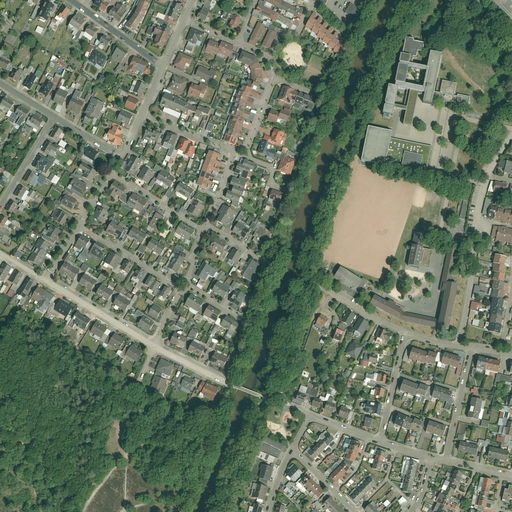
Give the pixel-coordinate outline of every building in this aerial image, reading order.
[(58,1),(56,0),(49,0),(44,8),(50,12),(58,1)] [(110,3),(106,0),(93,0),(92,3),(104,11),(110,3)] [(134,13),(124,26),(131,31),(141,18),(148,4),(139,0),(134,13)] [(197,19),(205,22),(208,14),(207,14),(210,8),(209,8),(212,0),(201,0),(200,5),(204,7),(202,12),(200,11),(197,19)] [(264,0),(264,2),(278,9),(281,2),(279,1),(279,0),(288,0),(296,3),(297,0),(298,0),(303,2),(304,0),(264,0)] [(181,6),(172,2),(166,14),(175,19),(181,6)] [(276,14),(263,8),(265,5),(259,2),(255,11),(254,11),(251,16),(257,19),(260,15),(272,21),(276,14)] [(118,22),(127,10),(118,3),(109,16),(118,22)] [(301,8),(300,11),(285,4),(282,11),(296,18),(298,14),(303,16),(305,10),(301,8)] [(357,21),(363,11),(350,4),(344,14),(357,21)] [(78,33),(85,22),(64,7),(56,18),(63,23),(67,17),(72,21),(69,27),(78,33)] [(228,26),(237,30),(241,20),(237,18),(238,15),(228,11),(227,15),(232,17),(228,26)] [(159,24),(160,22),(162,22),(165,16),(154,12),(153,16),(155,17),(153,22),(159,24)] [(316,16),(313,14),(305,28),(312,31),(311,33),(317,36),(316,37),(323,41),(322,43),(328,46),(327,48),(334,51),(333,52),(340,56),(344,47),(341,45),(344,40),(341,38),(339,42),(335,40),(338,35),(335,33),(333,37),(329,35),(332,30),(330,29),(328,33),(325,31),(327,26),(324,24),(322,28),(319,26),(322,21),(318,19),(317,22),(313,21),(316,16)] [(295,20),(294,23),(279,16),(276,21),(291,28),(293,26),(296,27),(299,22),(295,20)] [(154,28),(151,35),(165,42),(172,27),(164,23),(160,30),(154,28)] [(248,45),(255,48),(266,24),(264,23),(262,25),(258,23),(248,45)] [(97,32),(87,24),(80,31),(90,39),(97,32)] [(37,26),(35,32),(41,34),(43,29),(37,26)] [(270,26),(261,46),(270,50),(277,34),(274,33),(276,28),(270,26)] [(201,43),(204,35),(191,29),(186,41),(189,43),(187,47),(194,50),(197,41),(201,43)] [(102,49),(109,40),(101,34),(94,44),(98,47),(95,50),(89,46),(85,53),(97,59),(101,50),(102,49)] [(464,96),(457,95),(457,97),(453,96),(456,84),(442,82),(440,93),(433,92),(441,56),(430,54),(427,68),(412,65),(413,58),(417,58),(418,52),(422,53),(424,44),(414,43),(415,40),(405,38),(401,61),(395,88),(388,86),(383,115),(392,117),(393,109),(402,111),(396,140),(390,139),(391,133),(368,128),(361,162),(384,166),(386,160),(402,163),(401,168),(419,172),(420,167),(427,168),(431,148),(431,147),(399,141),(402,126),(412,128),(418,95),(423,97),(422,103),(431,104),(433,95),(440,96),(439,101),(447,102),(446,105),(462,108),(464,96)] [(221,43),(220,45),(210,41),(208,46),(205,45),(202,51),(216,57),(218,54),(233,60),(235,54),(232,52),(234,47),(221,43)] [(126,52),(117,44),(111,51),(109,54),(118,61),(126,52)] [(220,139),(234,145),(244,119),(248,120),(250,114),(244,112),(246,106),(252,108),(254,102),(247,99),(249,96),(256,98),(262,81),(256,58),(241,52),(236,62),(247,66),(250,79),(249,82),(246,81),(244,86),(241,85),(220,139)] [(193,60),(180,54),(174,66),(176,68),(175,70),(182,73),(187,64),(190,66),(193,60)] [(148,62),(129,57),(125,70),(144,75),(148,62)] [(1,58),(0,60),(0,67),(8,72),(12,64),(1,58)] [(64,68),(67,65),(60,59),(57,62),(64,68)] [(211,87),(216,73),(199,66),(195,77),(206,80),(204,84),(211,87)] [(17,82),(23,74),(16,69),(10,77),(17,82)] [(187,82),(173,76),(167,91),(173,94),(174,92),(181,95),(187,82)] [(37,82),(30,77),(24,85),(31,90),(37,82)] [(38,91),(46,97),(54,86),(46,80),(38,91)] [(140,96),(144,86),(135,82),(131,92),(140,96)] [(188,94),(199,99),(201,94),(204,96),(208,87),(200,84),(199,87),(199,88),(192,85),(188,94)] [(313,110),(317,99),(283,86),(278,100),(290,105),(291,102),(313,110)] [(63,107),(68,96),(59,91),(53,103),(63,107)] [(182,113),(186,103),(165,93),(159,106),(175,113),(176,110),(182,113)] [(14,102),(3,96),(0,100),(0,106),(8,112),(14,102)] [(102,101),(93,97),(84,121),(91,124),(94,116),(96,117),(102,101)] [(84,105),(72,98),(67,108),(79,115),(84,105)] [(133,111),(137,100),(131,98),(129,103),(124,101),(122,106),(133,111)] [(23,119),(28,112),(18,105),(13,112),(23,119)] [(199,107),(198,109),(186,105),(182,115),(187,116),(189,111),(195,114),(194,117),(199,119),(201,114),(208,116),(210,111),(199,107)] [(127,126),(131,117),(118,111),(114,120),(127,126)] [(279,114),(270,111),(267,121),(275,124),(277,120),(286,123),(289,115),(280,112),(279,114)] [(42,120),(33,114),(29,121),(38,127),(42,120)] [(205,130),(211,132),(214,125),(208,123),(205,130)] [(62,131),(55,126),(49,134),(56,140),(62,131)] [(112,132),(111,131),(105,138),(113,144),(119,137),(116,135),(120,131),(115,128),(112,132)] [(151,131),(144,130),(143,138),(150,140),(151,136),(157,137),(158,129),(151,129),(151,131)] [(274,130),(270,138),(265,136),(258,153),(268,157),(273,143),(280,146),(285,135),(274,130)] [(175,137),(164,133),(161,141),(172,145),(175,137)] [(188,143),(178,139),(174,149),(184,153),(183,155),(192,158),(195,149),(187,146),(188,143)] [(54,145),(47,140),(40,149),(48,155),(54,145)] [(93,161),(98,153),(88,147),(83,155),(93,161)] [(215,156),(205,152),(195,182),(205,186),(205,184),(210,186),(212,183),(206,181),(208,177),(213,179),(214,175),(209,174),(210,170),(215,172),(217,168),(211,167),(213,163),(218,165),(219,161),(214,159),(215,156)] [(46,161),(39,156),(33,165),(40,170),(46,161)] [(131,176),(140,161),(132,156),(123,171),(131,176)] [(277,172),(287,176),(292,160),(283,157),(277,172)] [(511,161),(501,158),(499,167),(504,168),(502,173),(508,175),(510,170),(511,170),(511,161)] [(241,197),(250,172),(251,173),(255,163),(243,159),(241,166),(235,164),(232,174),(237,176),(236,178),(231,177),(228,186),(233,188),(231,193),(224,191),(222,198),(230,201),(229,206),(236,208),(240,197),(241,197)] [(83,163),(81,167),(88,172),(86,177),(91,180),(97,169),(93,166),(92,168),(83,163)] [(153,172),(143,166),(136,177),(146,183),(153,172)] [(173,178),(159,170),(154,178),(168,186),(173,178)] [(29,185),(35,175),(28,171),(22,180),(29,185)] [(42,185),(45,178),(38,175),(35,182),(42,185)] [(54,190),(60,179),(54,175),(50,182),(53,184),(51,188),(54,190)] [(84,185),(73,178),(69,185),(70,185),(72,186),(70,189),(81,196),(85,190),(82,188),(84,185)] [(109,181),(101,193),(109,199),(114,192),(116,193),(113,197),(139,215),(146,204),(130,194),(127,199),(121,195),(124,190),(109,181)] [(193,190),(178,182),(174,189),(189,198),(193,190)] [(467,210),(472,185),(463,183),(460,201),(459,201),(457,210),(456,210),(455,219),(467,221),(469,210),(467,210)] [(20,200),(26,190),(19,186),(13,195),(20,200)] [(170,199),(173,193),(171,192),(173,189),(169,187),(164,196),(170,199)] [(279,201),(281,193),(271,190),(268,197),(279,201)] [(32,191),(28,197),(34,200),(38,194),(32,191)] [(76,201),(65,194),(59,203),(70,210),(76,201)] [(18,204),(11,199),(5,208),(12,213),(18,204)] [(201,204),(193,199),(186,212),(194,216),(201,204)] [(21,205),(20,204),(17,209),(21,212),(27,203),(23,201),(21,205)] [(223,228),(234,210),(223,203),(212,221),(223,228)] [(482,216),(511,222),(511,208),(487,203),(485,210),(482,210),(482,216)] [(109,211),(101,205),(93,217),(101,222),(109,211)] [(164,215),(150,207),(147,214),(152,217),(147,226),(155,231),(164,215)] [(53,210),(47,219),(59,227),(65,218),(53,210)] [(0,226),(3,229),(9,218),(1,214),(0,214),(0,226)] [(122,229),(110,221),(105,229),(117,237),(122,229)] [(248,230),(234,222),(229,231),(242,239),(248,230)] [(192,231),(179,223),(174,231),(187,240),(192,231)] [(511,247),(511,228),(496,225),(492,242),(511,247)] [(60,232),(51,226),(45,236),(53,242),(60,232)] [(270,234),(257,226),(248,241),(256,246),(260,238),(266,242),(270,234)] [(145,236),(131,227),(126,235),(140,244),(145,236)] [(88,239),(80,233),(74,242),(83,248),(88,239)] [(422,236),(415,234),(408,267),(418,269),(422,248),(420,247),(422,236)] [(35,265),(49,243),(38,237),(33,245),(36,247),(28,260),(35,265)] [(163,247),(148,238),(144,245),(159,255),(163,247)] [(223,245),(212,239),(207,248),(218,255),(223,245)] [(104,248),(95,243),(88,254),(97,259),(104,248)] [(137,251),(143,254),(146,248),(140,245),(137,251)] [(18,252),(24,256),(27,251),(21,247),(18,252)] [(239,255),(230,250),(225,259),(233,264),(239,255)] [(13,256),(19,260),(22,255),(16,251),(13,256)] [(120,258),(112,252),(104,263),(113,269),(120,258)] [(182,259),(174,254),(166,268),(174,272),(182,259)] [(455,256),(447,254),(439,292),(443,293),(438,318),(401,310),(372,296),(368,305),(396,319),(449,330),(458,284),(450,282),(455,256)] [(502,313),(504,256),(496,256),(491,331),(498,331),(502,313)] [(257,263),(250,259),(241,278),(248,282),(257,263)] [(132,264),(125,260),(119,268),(126,273),(132,264)] [(78,271),(63,262),(57,271),(72,281),(78,271)] [(215,271),(204,263),(196,276),(203,280),(207,274),(211,277),(215,271)] [(0,278),(4,281),(12,269),(4,264),(0,270),(0,278)] [(362,279),(339,266),(330,280),(353,294),(362,279)] [(144,272),(136,267),(131,277),(138,281),(144,272)] [(23,276),(17,271),(12,280),(18,284),(23,276)] [(156,277),(148,273),(142,283),(147,286),(145,289),(152,293),(159,282),(155,279),(156,277)] [(94,282),(82,274),(77,283),(89,290),(94,282)] [(34,282),(26,277),(19,288),(27,293),(34,282)] [(222,299),(227,290),(215,283),(209,291),(222,299)] [(170,287),(165,284),(158,295),(163,299),(170,287)] [(111,292),(99,285),(94,294),(105,301),(111,292)] [(53,297),(37,287),(31,297),(46,306),(44,309),(56,317),(59,312),(67,317),(72,309),(59,300),(55,307),(49,303),(53,297)] [(242,295),(234,290),(227,300),(236,305),(242,295)] [(203,303),(188,294),(183,304),(198,312),(203,303)] [(128,302),(116,295),(111,304),(122,311),(128,302)] [(471,302),(468,317),(473,319),(474,314),(480,315),(480,313),(475,311),(476,308),(481,309),(482,304),(471,302)] [(161,308),(151,303),(146,312),(155,318),(161,308)] [(220,313),(205,305),(200,314),(214,322),(220,313)] [(85,329),(91,320),(76,310),(70,320),(85,329)] [(202,316),(196,312),(191,320),(197,324),(202,316)] [(354,316),(348,312),(331,340),(339,344),(348,330),(347,329),(354,316)] [(330,319),(321,313),(316,321),(325,327),(330,319)] [(147,331),(153,321),(142,314),(136,324),(147,331)] [(184,318),(179,315),(172,327),(181,332),(185,325),(181,323),(184,318)] [(237,323),(222,315),(217,324),(232,333),(237,323)] [(370,325),(361,320),(354,331),(363,336),(370,325)] [(218,326),(212,322),(207,332),(213,335),(218,326)] [(104,347),(105,344),(117,351),(123,339),(112,333),(110,337),(104,334),(107,329),(97,323),(92,331),(101,337),(97,344),(104,347)] [(191,329),(187,338),(193,341),(197,332),(191,329)] [(392,335),(381,329),(375,341),(386,347),(392,335)] [(185,338),(172,331),(167,341),(180,348),(185,338)] [(203,347),(190,340),(185,351),(198,357),(203,347)] [(363,349),(352,342),(345,353),(357,360),(363,349)] [(139,354),(125,346),(119,356),(124,359),(126,356),(135,361),(139,354)] [(437,362),(459,368),(461,358),(446,354),(445,356),(425,350),(425,352),(408,347),(405,360),(419,364),(420,361),(436,365),(437,362)] [(225,357),(212,351),(207,361),(221,367),(225,357)] [(378,356),(365,352),(360,366),(368,368),(369,363),(375,365),(378,356)] [(152,376),(147,386),(160,393),(166,381),(160,378),(162,373),(168,376),(172,368),(169,366),(170,363),(161,358),(156,367),(153,365),(148,374),(152,376)] [(500,373),(502,363),(477,358),(475,368),(500,373)] [(386,384),(389,374),(381,372),(380,375),(378,382),(386,384)] [(508,384),(509,377),(494,374),(493,382),(508,384)] [(194,381),(183,375),(178,385),(188,391),(194,381)] [(436,390),(403,380),(400,391),(425,398),(425,397),(450,404),(454,393),(437,388),(436,390)] [(219,388),(203,381),(201,388),(210,392),(208,394),(215,397),(219,388)] [(315,396),(318,388),(306,383),(303,391),(315,396)] [(385,389),(378,387),(376,395),(383,397),(385,389)] [(305,404),(308,396),(299,392),(295,400),(305,404)] [(319,408),(322,401),(314,398),(311,405),(319,408)] [(478,419),(482,401),(473,399),(469,417),(478,419)] [(334,414),(337,406),(327,402),(324,410),(334,414)] [(382,404),(375,402),(372,412),(379,414),(382,404)] [(354,420),(358,412),(342,406),(339,415),(354,420)] [(399,416),(396,425),(420,432),(422,425),(427,427),(426,431),(444,437),(447,428),(412,417),(411,419),(399,416)] [(375,428),(377,420),(369,418),(367,427),(375,428)] [(487,428),(489,422),(482,420),(480,426),(487,428)] [(334,439),(327,432),(314,446),(310,450),(317,456),(321,453),(334,439)] [(504,443),(505,436),(497,435),(496,441),(502,442),(500,450),(507,451),(509,444),(504,443)] [(262,436),(259,442),(279,451),(282,445),(262,436)] [(357,443),(350,440),(344,460),(331,474),(337,481),(349,466),(357,443)] [(478,456),(481,447),(459,442),(457,451),(478,456)] [(257,449),(254,456),(273,465),(277,458),(257,449)] [(310,450),(304,456),(311,463),(317,456),(310,450)] [(387,453),(379,450),(373,468),(381,470),(387,453)] [(509,454),(490,450),(488,459),(507,463),(509,454)] [(331,453),(322,462),(326,466),(334,457),(331,453)] [(328,475),(340,463),(338,461),(331,468),(330,467),(326,472),(328,475)] [(419,463),(411,461),(403,491),(412,493),(419,463)] [(272,469),(262,466),(258,479),(268,482),(272,469)] [(292,480),(301,472),(295,466),(287,475),(292,480)] [(445,511),(463,473),(456,470),(436,511),(445,511)] [(325,493),(307,476),(301,482),(319,499),(325,493)] [(349,497),(356,504),(376,483),(369,476),(349,497)] [(487,506),(493,480),(484,478),(478,504),(487,506)] [(267,488),(256,485),(252,497),(263,500),(267,488)] [(507,490),(501,489),(499,499),(511,501),(511,485),(508,485),(507,490)] [(407,511),(408,511),(405,507),(408,503),(402,497),(398,501),(396,499),(391,504),(393,505),(396,503),(403,509),(400,511),(407,511)] [(345,511),(331,498),(325,504),(332,511),(345,511)] [(311,511),(318,511),(317,511),(322,506),(317,501),(312,505),(315,508),(312,511),(311,511)] [(380,511),(369,501),(364,506),(369,511),(380,511)] [(263,511),(265,505),(255,502),(252,511),(263,511)]
